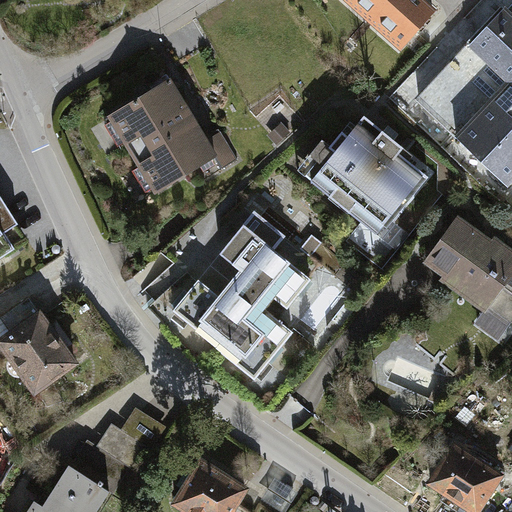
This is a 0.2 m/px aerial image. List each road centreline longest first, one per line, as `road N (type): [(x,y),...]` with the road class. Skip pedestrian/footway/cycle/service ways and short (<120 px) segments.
road 1 (residential): [(365,511),(179,380),(135,338),(101,289),(13,96)]
road 2 (residential): [(13,96),(185,0)]
